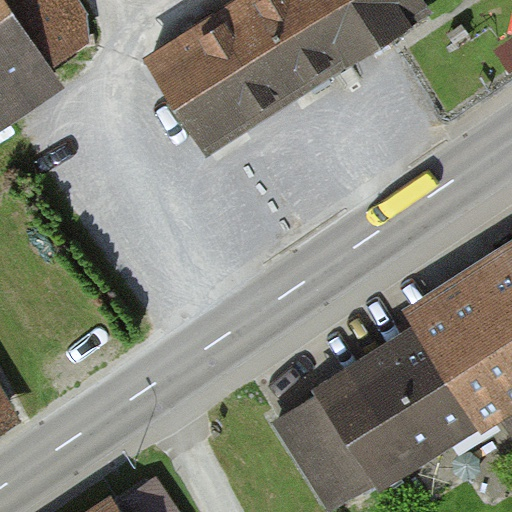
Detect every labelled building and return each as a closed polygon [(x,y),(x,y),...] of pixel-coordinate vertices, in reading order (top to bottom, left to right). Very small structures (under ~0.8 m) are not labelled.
[(0,0),(0,113),(101,53),(68,0),(0,0)] [(443,20),(430,0),(267,0),(159,66),(216,159),(443,20)] [(511,287),(288,422),(342,511),(361,511),(511,421),(511,287)] [(0,424),(8,419),(0,405),(0,424)] [(136,511),(131,503),(117,511),(136,511)]
